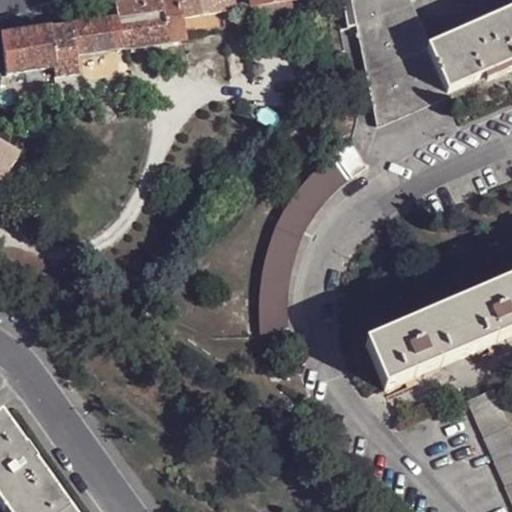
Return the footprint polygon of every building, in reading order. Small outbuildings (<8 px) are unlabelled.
[(54,71),(55,78),(78,76),(75,57),(123,49),(183,39),(181,20),(177,1),(177,0),(161,0),(159,1),(158,0),(133,0),(91,13),(95,24),(47,31),(54,71)] [(221,14),(217,0),(180,0),(177,1),(181,20),(221,14)] [(250,9),(249,0),(217,0),(221,14),(223,14),(250,9)] [(292,2),(292,0),(249,0),(250,9),(292,2)] [(363,63),(420,39),(411,21),(403,0),(351,0),(356,29),(363,63)] [(460,0),(403,0),(411,21),(460,0)] [(511,13),(485,26),(503,72),(511,68),(511,13)] [(503,72),(485,26),(425,51),(445,97),(491,77),(503,72)] [(54,71),(47,31),(32,34),(27,34),(0,39),(0,43),(5,78),(54,71)] [(420,39),(363,63),(365,76),(425,51),(420,39)] [(445,97),(425,51),(365,76),(376,130),(447,100),(445,97)] [(507,79),(503,72),(491,77),(494,84),(507,79)] [(0,187),(25,146),(0,131),(0,187)] [(256,337),(285,330),(285,327),(285,300),(289,275),(298,249),(309,226),(325,205),(343,186),(364,171),(348,146),(346,147),(324,164),(304,183),(287,205),(273,229),(263,254),(257,281),(255,309),(256,337)] [(511,285),(362,351),(383,396),(511,340),(511,285)] [(511,511),(511,441),(492,395),(465,407),(511,511)] [(68,511),(1,419),(0,419),(0,505),(5,511),(68,511)]
